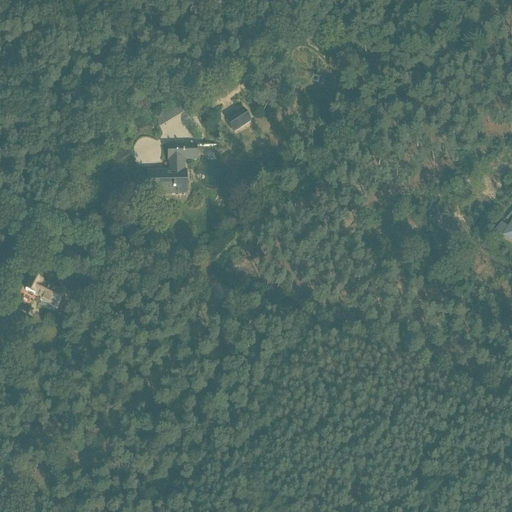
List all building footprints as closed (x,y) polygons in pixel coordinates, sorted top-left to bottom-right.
[(341,70),(358,59),(352,50),(335,61),(341,70)] [(267,80),(265,101),(276,101),(277,81),(267,80)] [(243,110),(226,121),(234,133),(250,122),(243,110)] [(169,173),(147,173),(147,195),(186,194),(186,173),(185,173),(183,173),(183,168),(183,157),(183,155),(184,155),(184,152),(183,152),(183,149),(182,148),(182,147),(175,147),(167,147),(168,155),(168,158),(168,160),(170,160),(171,173),(169,173)] [(511,223),(503,237),(511,242),(511,223)] [(0,271),(3,275),(12,268),(19,261),(11,251),(0,259),(0,271)] [(57,309),(64,294),(42,283),(42,282),(32,277),(27,286),(25,291),(40,299),(40,301),(48,305),(57,309)]
